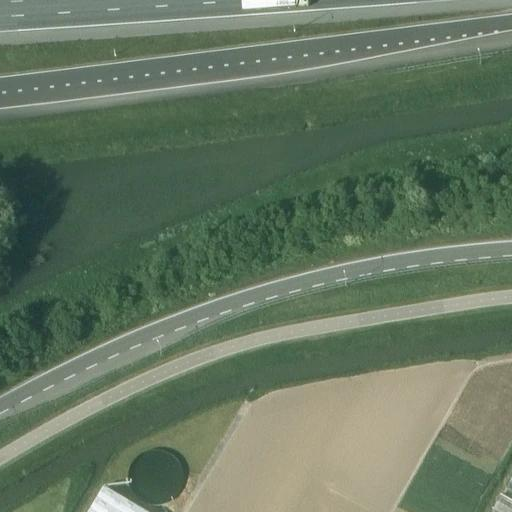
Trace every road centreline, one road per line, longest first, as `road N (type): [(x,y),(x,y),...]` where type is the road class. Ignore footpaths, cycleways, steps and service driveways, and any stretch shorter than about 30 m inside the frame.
road 1 (primary): [(0,406),(158,327),(235,301),(376,266),(511,249)]
road 2 (motorway): [(0,85),(511,19)]
road 3 (motorway): [(0,13),(212,0)]
